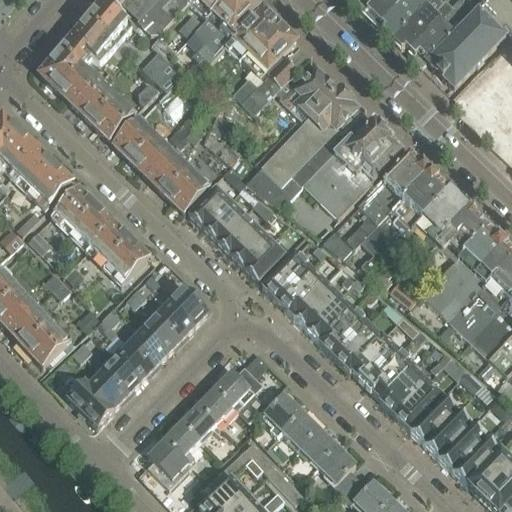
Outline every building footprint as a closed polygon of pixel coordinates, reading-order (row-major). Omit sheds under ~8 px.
[(106,0),(109,2),(118,10),(127,0),(106,0)] [(127,0),(118,10),(119,10),(122,9),(138,25),(162,0),(127,0)] [(194,1),(195,0),(162,0),(138,25),(139,26),(137,28),(151,41),(158,41),(190,8),(195,2),(194,1)] [(207,25),(231,0),(195,0),(194,1),(195,2),(190,8),(207,25)] [(225,55),(231,48),(227,44),(255,14),(257,14),(257,8),(255,8),(246,0),(231,0),(207,25),(208,25),(203,30),(203,29),(195,38),(207,49),(193,63),(199,70),(203,66),(209,71),(225,55)] [(382,0),(354,0),(352,2),(357,6),(354,9),(364,19),(382,0)] [(381,30),(409,0),(382,0),(364,19),(378,32),(381,30)] [(393,46),(426,12),(419,4),(422,0),(409,0),(381,30),(385,34),(382,36),(393,46)] [(511,42),(511,0),(495,0),(485,11),(484,10),(455,40),(427,68),(435,76),(434,77),(445,88),(446,87),(454,95),(509,40),(511,42)] [(436,2),(426,12),(393,46),(400,54),(404,54),(405,53),(409,58),(452,14),(445,7),(443,9),(436,2)] [(455,40),(484,10),(475,2),(465,11),(460,7),(452,15),(452,14),(409,58),(413,62),(411,64),(421,74),(427,68),(455,40)] [(131,33),(127,30),(102,8),(87,26),(116,51),(131,33)] [(231,48),(225,55),(240,69),(241,67),(278,30),(263,15),(231,48)] [(193,20),(179,35),(188,44),(195,38),(203,29),(193,20)] [(104,65),(116,51),(87,26),(75,40),(104,65)] [(241,109),(269,81),(266,78),(296,48),(278,30),(241,67),(252,78),(246,83),(248,85),(233,101),(235,103),(233,106),(240,109),(240,108),(241,109)] [(163,63),(152,51),(137,39),(132,45),(139,51),(140,51),(154,63),(152,65),(156,69),(158,67),(159,68),(163,63)] [(100,71),(104,65),(75,40),(61,56),(81,74),(86,69),(91,63),(100,71)] [(152,51),(163,63),(167,66),(175,58),(159,43),(152,51)] [(60,98),(81,74),(61,56),(40,80),(60,98)] [(511,60),(467,107),(511,151),(511,60)] [(269,81),(241,109),(242,110),(242,111),(254,122),(276,98),(282,104),(280,106),(304,130),(340,92),(339,91),(336,94),(317,76),(296,96),(293,93),(288,88),(299,77),(286,64),(269,81)] [(107,71),(104,74),(111,81),(114,78),(107,71)] [(76,115),(98,91),(81,74),(60,98),(76,115)] [(174,74),(165,83),(172,91),(181,82),(174,74)] [(149,89),(138,101),(139,109),(144,113),(158,98),(149,89)] [(92,130),(114,106),(98,91),(76,115),(92,130)] [(261,174),(245,191),(279,216),(301,194),(302,193),(303,193),(347,146),(337,136),(351,121),(361,112),(351,103),(340,92),(304,130),(302,131),(301,133),(261,174)] [(114,106),(92,130),(109,147),(132,124),(114,106)] [(223,106),(219,114),(230,118),(233,111),(223,106)] [(195,116),(169,144),(181,156),(189,146),(185,142),(195,131),(202,123),(195,116)] [(217,120),(208,137),(220,142),(228,125),(217,120)] [(0,159),(19,140),(2,123),(0,125),(0,159)] [(295,127),(255,168),(261,174),(301,133),(295,127)] [(347,146),(303,193),(337,226),(403,158),(392,147),(393,146),(373,127),(358,142),(355,139),(351,142),(347,146)] [(134,171),(157,147),(137,128),(114,152),(134,171)] [(185,142),(189,146),(193,150),(203,139),(195,131),(185,142)] [(0,169),(13,182),(37,157),(19,140),(0,159),(0,169)] [(149,186),(171,162),(157,147),(134,171),(149,186)] [(29,198),(53,173),(37,157),(13,182),(29,198)] [(171,162),(149,186),(166,203),(189,179),(193,174),(185,166),(184,167),(175,158),(171,162)] [(384,187),(358,215),(367,224),(359,232),(369,241),(377,233),(386,223),(429,180),(409,161),(408,163),(384,187)] [(53,173),(29,198),(39,207),(36,210),(44,218),(47,215),(71,190),(53,173)] [(189,179),(166,203),(185,220),(208,197),(189,179)] [(369,241),(360,250),(373,263),(367,269),(366,268),(361,273),(368,280),(381,292),(394,279),(382,267),(415,233),(448,198),(429,180),(386,223),(377,233),(369,241)] [(0,189),(0,192),(5,198),(9,195),(2,188),(0,189)] [(215,195),(188,223),(196,231),(203,237),(230,210),(215,195)] [(72,238),(95,213),(78,196),(54,221),(72,238)] [(448,198),(415,233),(434,251),(467,217),(448,198)] [(230,210),(203,237),(216,251),(244,223),(230,210)] [(89,255),(113,230),(95,213),(72,238),(89,255)] [(461,263),(487,236),(467,217),(434,251),(454,270),(461,263)] [(23,242),(40,224),(34,218),(16,236),(23,242)] [(279,225),(273,220),(267,226),(273,232),(279,225)] [(244,223),(216,251),(230,264),(257,236),(244,223)] [(106,271),(130,246),(113,230),(89,255),(106,271)] [(450,330),(511,265),(511,255),(509,253),(507,255),(495,244),(498,241),(491,234),(488,237),(487,236),(461,263),(454,270),(422,304),(450,330)] [(0,246),(0,247),(9,257),(10,259),(23,248),(20,245),(11,236),(0,246)] [(257,236),(230,264),(244,277),(271,250),(257,236)] [(52,251),(37,237),(28,247),(43,261),(52,251)] [(323,250),(343,266),(352,256),(334,238),(323,250)] [(130,246),(106,271),(125,290),(149,265),(130,246)] [(271,250),(244,277),(258,292),(285,264),(271,250)] [(317,254),(312,258),(320,266),(325,260),(317,254)] [(290,267),(262,295),(278,310),(305,282),(310,276),(295,261),(290,267)] [(469,348),(511,304),(511,265),(450,330),(469,348)] [(75,275),(65,284),(74,293),(83,283),(75,275)] [(305,282),(278,310),(292,324),(320,296),(325,290),(310,276),(305,282)] [(0,314),(17,298),(0,279),(0,314)] [(53,298),(62,289),(53,280),(44,289),(53,298)] [(151,282),(145,288),(153,297),(159,290),(151,282)] [(352,288),(347,282),(341,289),(346,294),(352,288)] [(356,286),(351,291),(359,298),(364,292),(356,286)] [(62,289),(53,298),(61,306),(70,298),(62,289)] [(320,296),(292,324),(306,337),(333,309),(339,304),(325,290),(320,296)] [(390,298),(410,315),(417,306),(397,290),(390,298)] [(179,292),(165,307),(194,335),(208,320),(179,292)] [(137,296),(131,302),(140,310),(146,304),(137,296)] [(0,328),(10,339),(34,316),(17,298),(0,314),(0,328)] [(370,310),(377,303),(371,298),(363,306),(367,310),(370,310)] [(131,302),(126,308),(135,316),(140,310),(131,302)] [(333,309),(306,337),(320,351),(347,323),(353,317),(339,304),(333,309)] [(488,367),(511,342),(511,304),(469,348),(488,367)] [(165,307),(152,321),(181,349),(194,335),(165,307)] [(25,355),(50,333),(34,316),(10,339),(25,355)] [(77,328),(88,339),(101,327),(91,316),(77,328)] [(347,323),(320,351),(335,365),(362,337),(367,332),(353,317),(347,323)] [(107,320),(102,326),(111,335),(116,329),(119,326),(110,318),(107,320)] [(395,318),(390,323),(397,330),(403,324),(395,318)] [(152,321),(138,335),(167,363),(181,349),(152,321)] [(403,324),(397,330),(403,336),(410,330),(403,324)] [(102,326),(96,332),(105,341),(111,335),(102,326)] [(362,337),(335,365),(349,379),(376,351),(380,347),(382,346),(367,332),(362,337)] [(448,332),(438,343),(444,348),(454,337),(448,332)] [(50,333),(25,355),(42,374),(66,351),(50,333)] [(138,335),(125,349),(154,377),(167,363),(138,335)] [(419,338),(413,344),(420,350),(426,344),(419,338)] [(506,387),(511,380),(511,342),(488,367),(487,368),(506,387)] [(349,380),(348,381),(363,396),(392,366),(396,362),(380,347),(376,351),(349,379),(349,380)] [(125,349),(112,363),(115,366),(140,391),(154,377),(125,349)] [(83,350),(77,355),(86,364),(92,359),(83,350)] [(77,355),(71,361),(80,370),(86,364),(77,355)] [(392,366),(363,396),(379,411),(379,410),(380,409),(407,381),(413,376),(417,372),(401,357),(396,362),(392,366)] [(445,360),(439,369),(443,372),(451,365),(445,360)] [(115,366),(102,380),(127,405),(140,391),(115,366)] [(72,377),(64,368),(55,377),(63,385),(72,377)] [(487,370),(479,378),(485,384),(493,375),(487,370)] [(231,378),(214,396),(232,414),(237,418),(262,392),(244,374),(236,383),(231,378)] [(407,381),(380,409),(395,424),(422,396),(427,390),(413,376),(407,381)] [(467,378),(460,385),(466,390),(473,383),(467,378)] [(102,380),(88,393),(114,418),(127,405),(102,380)] [(81,386),(65,403),(99,435),(104,430),(114,419),(114,418),(88,393),(85,390),(81,386)] [(422,396),(395,424),(409,438),(436,410),(442,404),(427,390),(422,396)] [(216,430),(232,414),(214,396),(198,412),(216,430)] [(283,401),(263,421),(274,432),(269,437),(276,444),(281,438),(301,418),(283,401)] [(436,410),(409,438),(424,452),(451,424),(456,419),(442,404),(436,410)] [(496,407),(488,415),(502,429),(510,420),(496,407)] [(199,447),(216,430),(198,412),(181,430),(199,447)] [(299,456),(319,436),(301,418),(281,438),(299,456)] [(451,424),(424,452),(438,466),(466,438),(470,434),(471,433),(456,419),(451,424)] [(189,458),(199,447),(181,430),(164,447),(188,470),(194,463),(189,458)] [(438,466),(438,467),(451,480),(452,481),(459,474),(485,448),(484,447),(470,434),(466,438),(438,466)] [(317,473),(336,453),(319,436),(299,456),(317,473)] [(153,469),(147,475),(169,496),(191,473),(188,470),(183,464),(164,447),(148,464),(153,469)] [(459,474),(452,481),(467,495),(474,488),(499,462),(485,448),(459,474)] [(251,450),(243,458),(251,465),(251,466),(254,468),(262,461),(251,450)] [(336,452),(317,473),(335,491),(333,494),(341,502),(358,485),(350,477),(355,472),(336,452)] [(243,458),(234,467),(241,474),(251,465),(243,458)] [(262,461),(254,468),(262,477),(265,480),(272,472),(262,461)] [(467,495),(481,510),(488,502),(503,487),(511,477),(511,474),(499,462),(474,488),(467,495)] [(251,466),(245,471),(256,483),(262,477),(254,468),(251,466)] [(234,467),(223,477),(230,484),(241,474),(234,467)] [(272,472),(265,480),(268,483),(274,490),(282,482),(272,472)] [(223,477),(212,487),(220,495),(230,484),(223,477)] [(488,502),(481,510),(483,511),(507,511),(511,507),(511,477),(503,487),(488,502)] [(230,486),(202,511),(237,511),(248,503),(252,500),(235,482),(230,486)] [(282,482),(274,490),(284,500),(292,493),(282,482)] [(356,511),(384,511),(391,506),(373,488),(368,493),(359,485),(358,485),(341,502),(351,511),(353,509),(356,511)] [(212,487),(201,497),(209,505),(220,495),(212,487)] [(292,493),(284,500),(295,511),(298,508),(303,504),(292,493)] [(194,497),(183,507),(187,511),(194,511),(202,505),(194,497)] [(276,500),(270,506),(275,511),(279,511),(283,508),(284,508),(277,500),(276,500)] [(256,511),(248,503),(237,511),(256,511)]
